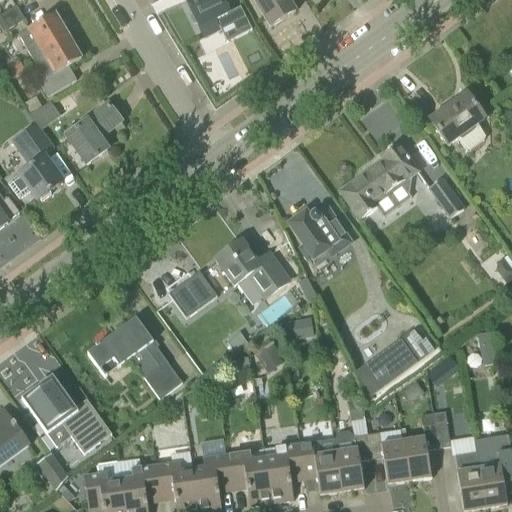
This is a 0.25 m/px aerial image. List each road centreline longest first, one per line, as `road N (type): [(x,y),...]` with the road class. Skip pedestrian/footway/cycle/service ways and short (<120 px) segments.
road 1 (tertiary): [(217,158),(435,0)]
road 2 (tertiary): [(0,317),(217,158)]
road 3 (residential): [(217,158),(120,0)]
